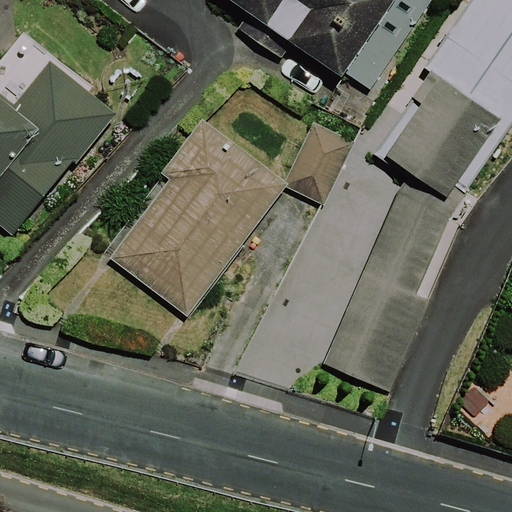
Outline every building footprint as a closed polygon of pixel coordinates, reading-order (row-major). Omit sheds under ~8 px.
[(211,0),(343,83),(394,0),(211,0)] [(511,121),(511,4),(504,0),(471,0),(376,157),(446,199),(486,133),(500,141),(511,121)] [(110,120),(49,68),(13,110),(0,99),(0,224),(12,235),(110,120)] [(281,188),(198,127),(160,178),(166,183),(107,262),(183,319),(281,188)] [(348,144),(316,130),(286,197),(318,211),(348,144)] [(424,304),(358,276),(319,366),(385,394),(424,304)]
